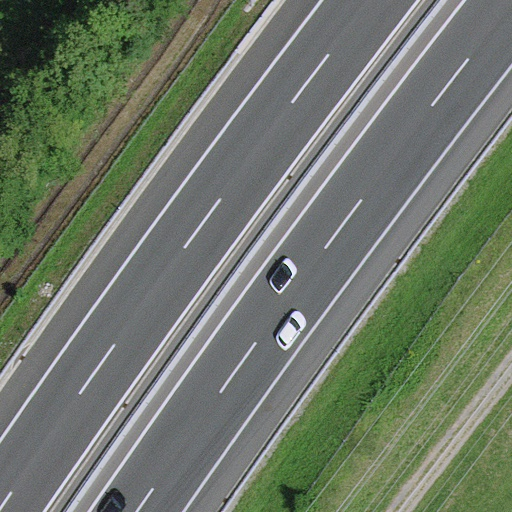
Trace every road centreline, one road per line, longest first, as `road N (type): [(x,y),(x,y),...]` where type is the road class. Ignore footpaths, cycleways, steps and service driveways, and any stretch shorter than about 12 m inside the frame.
road 1 (motorway): [(372,0),(89,372),(0,510)]
road 2 (motorway): [(137,511),(511,7)]
road 3 (track): [(0,270),(207,0)]
road 4 (track): [(376,511),(511,342)]
